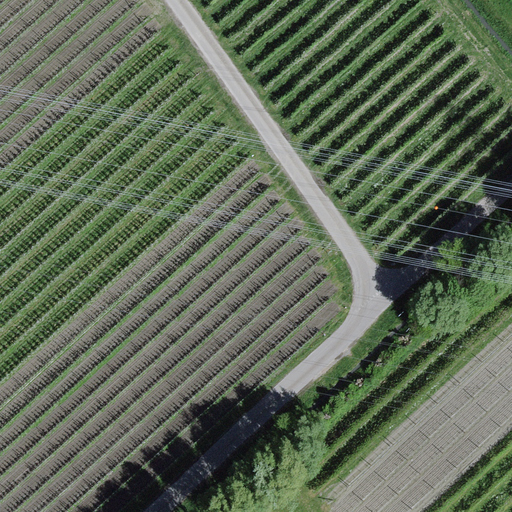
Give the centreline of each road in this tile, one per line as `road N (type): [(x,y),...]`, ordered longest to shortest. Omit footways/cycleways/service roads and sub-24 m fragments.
road 1 (unclassified): [(177,0),(384,296)]
road 2 (unclassified): [(384,296),(161,511)]
road 3 (unclassified): [(384,296),(511,188)]
